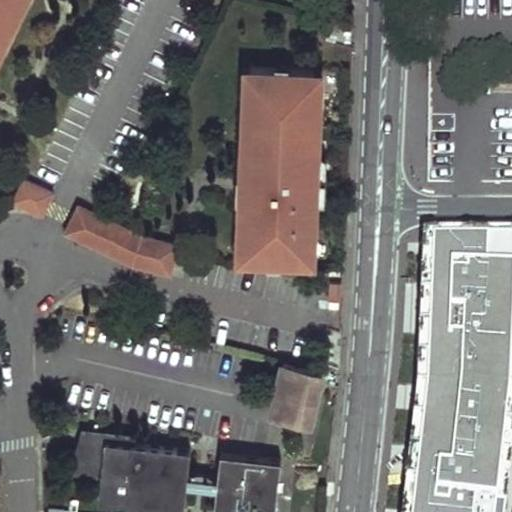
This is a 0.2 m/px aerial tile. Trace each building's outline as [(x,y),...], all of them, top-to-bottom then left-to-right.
[(0,0),(0,45),(9,27),(12,28),(18,15),(23,5),(19,4),(21,0),(0,0)] [(29,0),(21,0),(19,4),(23,5),(18,15),(21,16),(29,0)] [(316,70),(316,68),(251,65),(251,68),(250,83),(245,82),(245,91),(242,150),(242,159),(247,159),(246,175),(246,189),(241,189),(240,205),(245,206),(245,216),(240,216),(239,242),(244,242),(243,257),(243,259),(308,262),(308,259),(309,245),(313,245),(314,236),(315,202),(316,196),(319,196),(320,180),(321,160),(317,160),(317,153),(320,94),(320,85),(315,85),(316,70)] [(250,83),(251,68),(243,67),(242,91),(245,91),(245,82),(250,83)] [(324,71),(316,70),(315,85),(320,85),(320,94),(323,94),(324,71)] [(242,159),(242,150),(239,150),(238,175),(246,175),(247,159),(242,159)] [(328,154),(317,153),(317,160),(321,160),(320,175),(327,175),(328,154)] [(54,190),(24,176),(14,200),(43,213),(54,190)] [(327,180),(320,180),(319,196),(316,196),(315,202),(326,202),(327,180)] [(74,228),(85,205),(79,202),(65,231),(132,262),(171,273),(173,266),(133,256),(74,228)] [(142,232),(85,205),(74,228),(133,256),(173,266),(179,242),(142,232)] [(245,216),(245,206),(240,205),(237,205),(236,216),(240,216),(245,216)] [(239,233),(236,233),(235,256),(243,257),(244,242),(239,242),(239,233)] [(317,236),(314,236),(313,245),(309,245),(308,259),(317,260),(317,236)] [(511,244),(422,244),(414,401),(400,511),(503,511),(511,440),(511,244)] [(341,300),(342,281),(332,281),(331,299),(341,300)] [(323,373),(285,364),(273,417),(310,426),(323,373)] [(129,434),(83,429),(81,437),(116,447),(117,444),(128,445),(129,434)] [(99,502),(185,511),(191,451),(128,445),(117,444),(116,447),(81,437),(70,475),(102,478),(99,502)] [(277,511),(282,461),(220,455),(216,511),(277,511)]
